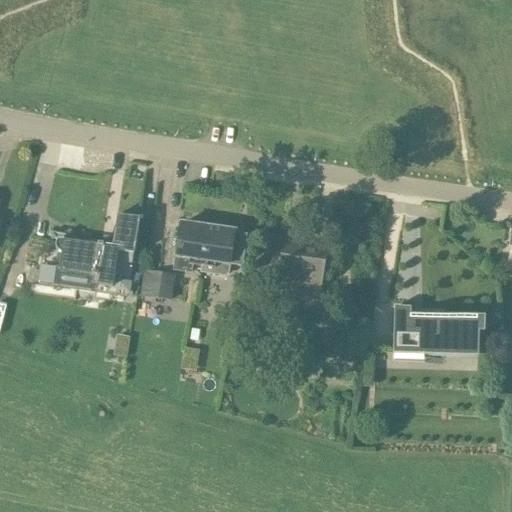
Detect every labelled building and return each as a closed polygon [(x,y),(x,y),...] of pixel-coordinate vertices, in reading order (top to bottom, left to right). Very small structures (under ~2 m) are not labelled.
[(56,233),(61,243),(60,244),(59,245),(59,246),(59,248),(59,249),(59,251),(60,252),(60,253),(61,254),(63,255),(64,255),(61,264),(60,271),(94,276),(92,285),(113,288),(118,253),(134,256),(140,219),(116,215),(112,246),(103,245),(103,246),(77,242),(78,236),(56,233)] [(203,263),(208,228),(196,227),(193,222),(187,221),(183,225),(181,224),(175,259),(203,263)] [(219,230),(208,228),(203,263),(230,267),(235,232),(232,232),(230,227),(223,226),(219,230)] [(266,237),(264,249),(257,248),(254,266),(261,267),(260,273),(290,277),(288,293),(319,297),(327,250),(303,246),(304,242),(266,237)] [(171,302),(175,276),(144,271),(140,298),(171,302)] [(485,317),(459,317),(411,315),(411,308),(394,308),(393,351),(457,353),(457,358),(478,358),(479,333),(484,333),(485,317)] [(123,355),(125,339),(114,337),(111,354),(123,355)]
